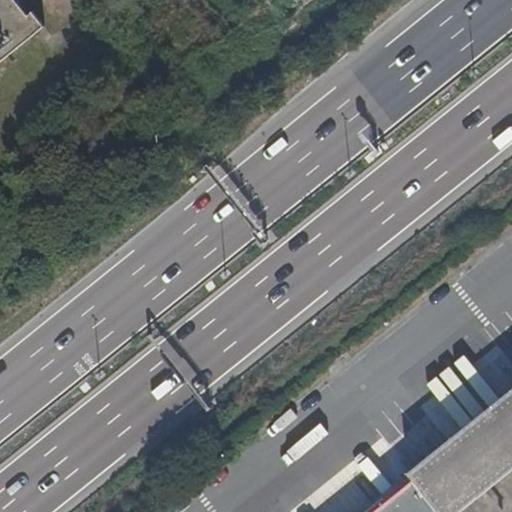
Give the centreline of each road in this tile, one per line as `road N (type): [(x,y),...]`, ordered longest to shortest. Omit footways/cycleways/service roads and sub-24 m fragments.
road 1 (motorway): [(5,511),(511,107)]
road 2 (motorway): [(501,0),(0,404)]
